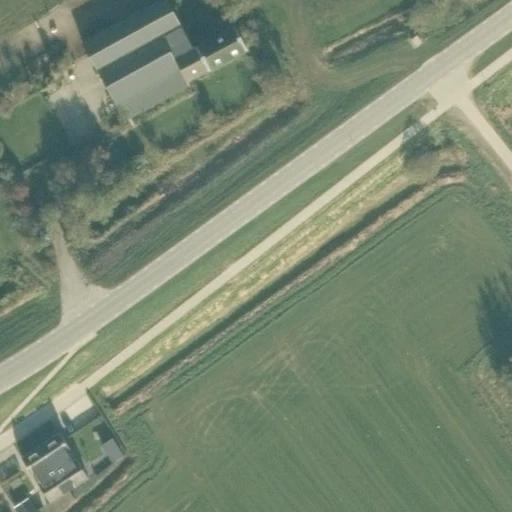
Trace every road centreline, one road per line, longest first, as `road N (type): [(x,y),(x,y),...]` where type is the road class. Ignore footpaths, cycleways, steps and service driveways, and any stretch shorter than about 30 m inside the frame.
road 1 (primary): [(0,385),(511,21)]
road 2 (unclassified): [(0,444),(457,95)]
